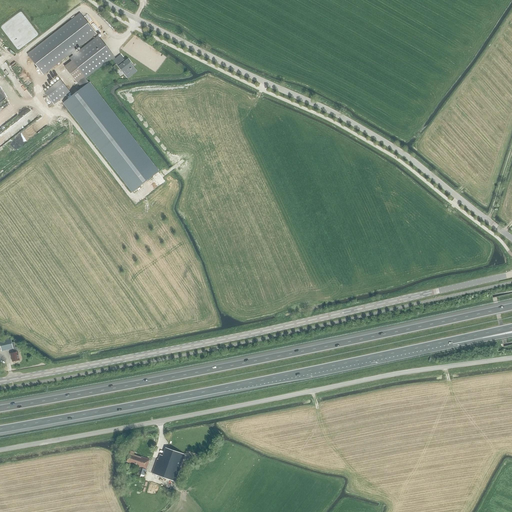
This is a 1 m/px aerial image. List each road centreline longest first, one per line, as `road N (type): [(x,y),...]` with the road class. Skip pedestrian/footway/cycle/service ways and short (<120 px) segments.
road 1 (tertiary): [(0,381),(511,273)]
road 2 (motorway): [(511,306),(0,408)]
road 3 (unclassified): [(0,450),(511,358)]
road 4 (tertiary): [(511,238),(357,126),(135,18)]
road 5 (motorway): [(0,429),(422,347)]
